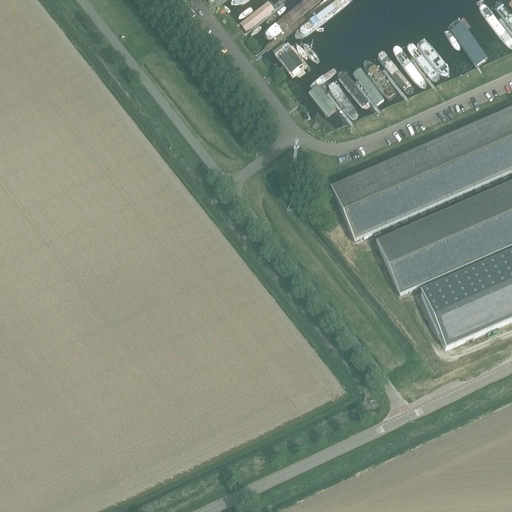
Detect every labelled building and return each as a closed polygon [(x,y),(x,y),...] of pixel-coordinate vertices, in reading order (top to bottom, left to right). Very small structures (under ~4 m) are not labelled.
[(195,17),(183,1),(163,17),(175,32),(195,17)] [(445,82),(413,40),(401,45),(433,87),(445,82)] [(230,72),(219,80),(226,90),(237,81),(230,72)] [(511,175),(511,112),(330,191),(354,245),(511,175)] [(511,249),(511,186),(376,246),(399,299),(511,249)] [(511,256),(415,298),(440,354),(511,321),(511,256)]
